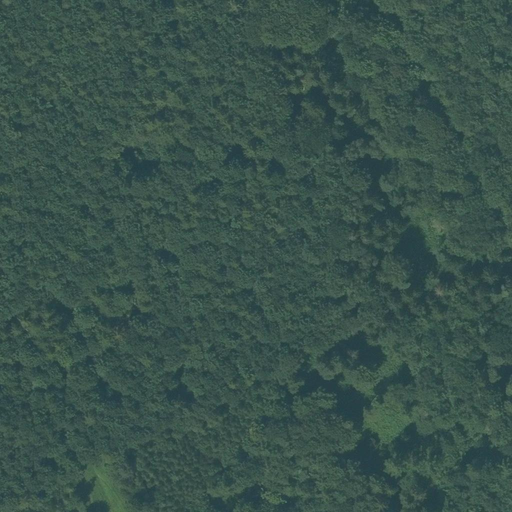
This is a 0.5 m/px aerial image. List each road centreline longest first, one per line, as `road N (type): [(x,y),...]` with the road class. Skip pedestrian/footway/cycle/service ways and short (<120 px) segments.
road 1 (track): [(511,236),(383,0)]
road 2 (track): [(357,511),(511,429)]
